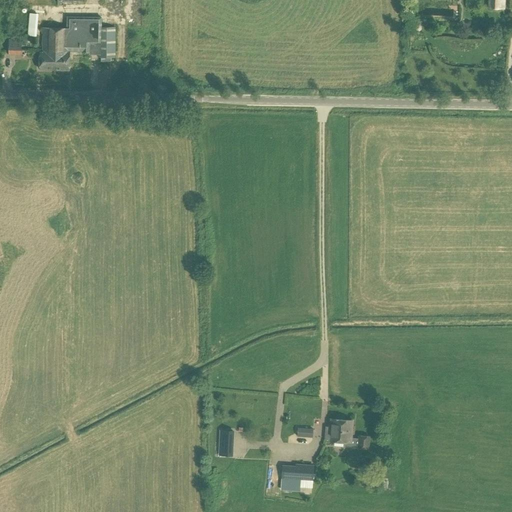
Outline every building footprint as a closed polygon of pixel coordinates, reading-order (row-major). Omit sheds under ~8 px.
[(489,0),(489,8),(503,8),(503,0),(489,0)] [(29,36),(37,36),(38,15),(31,15),(29,36)] [(66,28),(66,51),(69,51),(91,52),(91,54),(99,54),(99,57),(115,57),(115,27),(101,27),(101,18),(67,17),(66,28)] [(40,53),(40,69),(69,70),(69,51),(66,51),(66,28),(43,28),(43,53),(40,53)] [(346,442),(346,446),(358,447),(358,448),(368,448),(369,437),(359,436),(359,439),(351,438),(352,421),(331,419),(329,440),(346,442)] [(312,438),(313,429),(298,427),(297,436),(312,438)] [(219,443),(218,456),(232,456),(233,444),(219,443)] [(282,465),(282,476),(288,477),(288,478),(288,485),(313,487),(313,480),(314,465),(295,464),(295,466),(282,465)]
